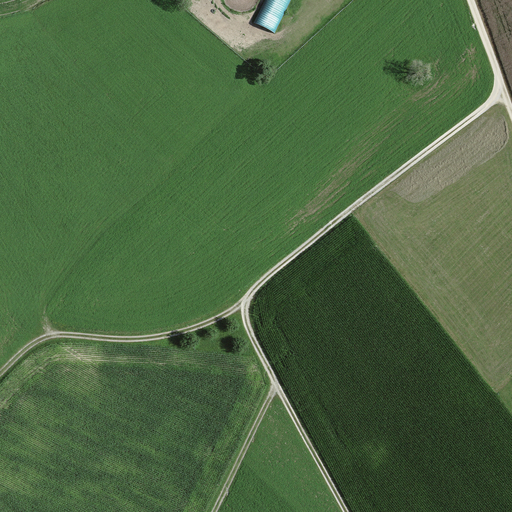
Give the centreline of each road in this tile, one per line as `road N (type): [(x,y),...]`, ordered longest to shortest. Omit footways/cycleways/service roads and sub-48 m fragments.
road 1 (track): [(499,77),(489,105),(352,209),(248,302),(250,330),(347,511)]
road 2 (track): [(0,376),(42,340),(160,337),(248,302)]
road 3 (track): [(217,511),(278,383)]
